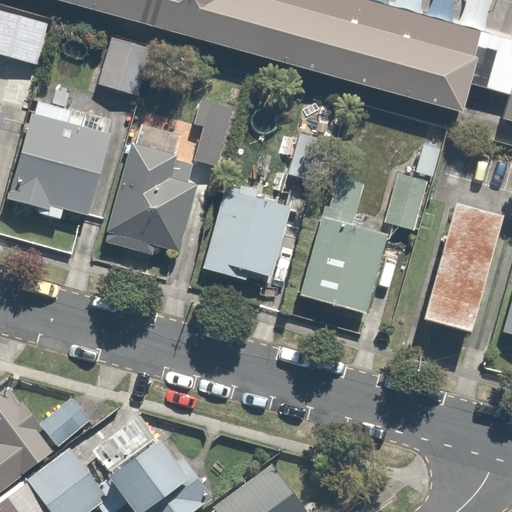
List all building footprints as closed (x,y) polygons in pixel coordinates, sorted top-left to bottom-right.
[(46,0),(458,115),(466,85),(473,60),(471,59),(478,33),(360,0),(46,0)] [(48,23),(0,10),(0,59),(35,69),(48,23)] [(473,60),(466,85),(506,96),(499,121),(511,124),(511,42),(478,33),(471,59),(473,60)] [(145,45),(107,34),(90,90),(128,102),(145,45)] [(59,210),(85,218),(112,131),(32,106),(2,202),(56,219),(59,210)] [(347,140),(295,128),(283,184),(335,195),(347,140)] [(173,154),(128,140),(95,247),(173,271),(200,186),(166,176),(173,154)] [(425,185),(394,176),(380,223),(411,232),(425,185)] [(268,204),(270,195),(237,186),(234,196),(220,192),(199,273),(241,284),(244,271),(268,278),(286,209),(268,204)] [(498,214),(445,200),(411,324),(464,339),(498,214)] [(383,234),(318,217),(295,301),(361,319),(383,234)] [(408,245),(389,239),(380,272),(398,277),(408,245)] [(511,275),(493,334),(511,340),(511,275)] [(71,401),(39,426),(5,382),(0,386),(0,488),(55,446),(87,421),(71,401)] [(29,474),(55,511),(89,511),(116,493),(129,511),(189,511),(203,503),(186,478),(133,402),(29,474)] [(306,511),(274,466),(208,511),(306,511)] [(46,511),(24,479),(0,495),(0,511),(46,511)]
